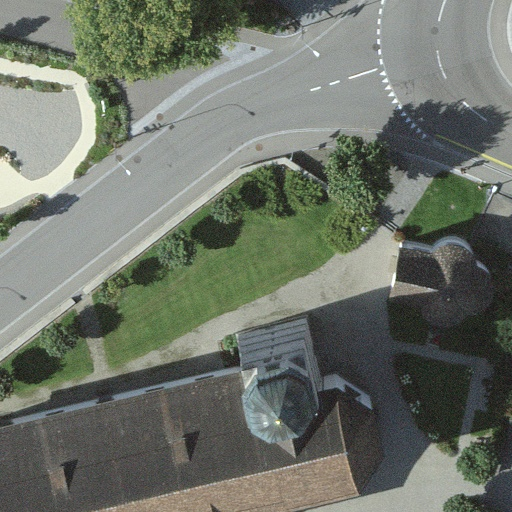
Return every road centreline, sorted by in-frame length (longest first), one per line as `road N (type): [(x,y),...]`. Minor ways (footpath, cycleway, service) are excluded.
road 1 (tertiary): [(0,299),(201,142),(261,109)]
road 2 (residential): [(261,109),(158,48),(0,12)]
road 3 (tertiary): [(261,109),(439,62)]
